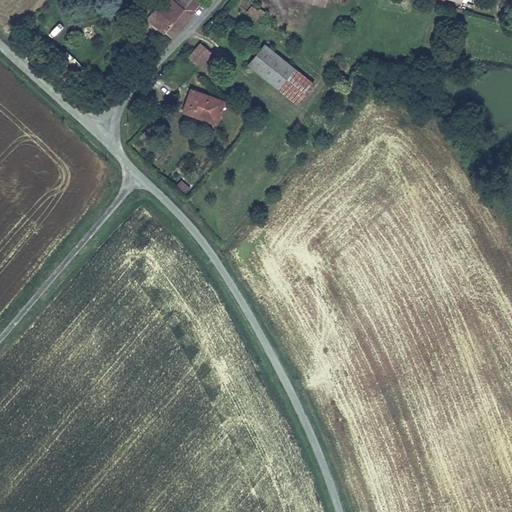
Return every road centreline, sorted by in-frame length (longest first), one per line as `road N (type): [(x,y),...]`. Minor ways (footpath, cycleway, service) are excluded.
road 1 (unclassified): [(139,175),(196,233),(242,302),(301,414),(339,511)]
road 2 (unclassified): [(139,175),(0,339)]
road 3 (residential): [(216,0),(95,130)]
road 4 (unclassified): [(0,44),(95,130)]
